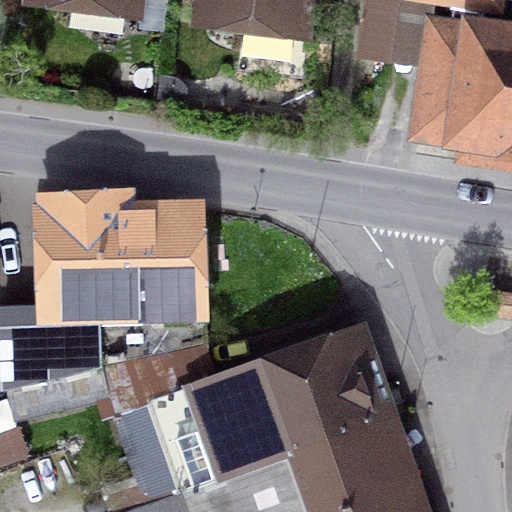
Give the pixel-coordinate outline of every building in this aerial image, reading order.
[(295,26),(298,0),(210,0),(209,15),(295,26)] [(429,29),(414,133),(511,148),(511,37),(433,26),(429,29)] [(124,306),(190,306),(187,215),(122,216),(121,204),(51,209),(53,313),(0,314),(2,388),(7,387),(43,378),(124,360),(124,306)] [(511,296),(489,293),(486,314),(511,318),(511,311),(511,296)] [(125,435),(130,433),(156,504),(373,427),(392,420),(364,342),(278,374),(274,362),(246,372),(245,368),(181,391),(170,353),(124,360),(43,378),(7,387),(13,418),(109,395),(125,435)] [(402,511),(373,427),(156,504),(133,511),(402,511)]
